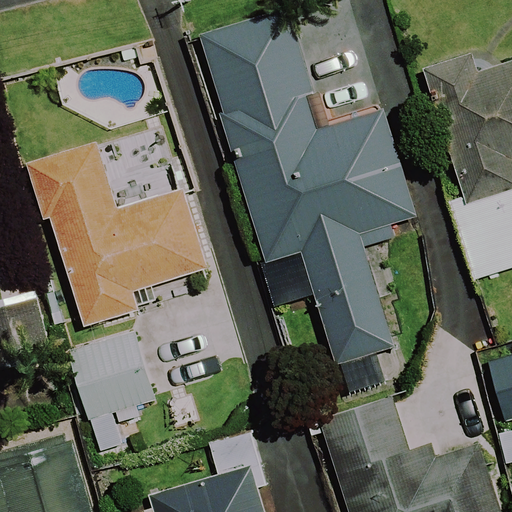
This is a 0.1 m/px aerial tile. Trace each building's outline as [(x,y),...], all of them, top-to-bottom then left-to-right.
[(330,133),(295,13),(205,39),(269,262),(308,251),(341,365),(399,348),(365,233),(414,219),(385,117),(330,133)] [(511,64),(481,74),(476,57),(428,71),(467,198),(453,202),(477,281),(511,270),(511,64)] [(125,213),(100,144),(32,168),(89,328),(141,309),(136,294),(211,268),(184,192),(125,213)] [(0,377),(58,360),(40,301),(0,312),(0,377)] [(165,398),(144,329),(71,351),(92,420),(165,398)] [(511,419),(511,358),(493,364),(510,420),(511,419)] [(415,464),(397,404),(328,424),(353,511),(498,511),(478,445),(415,464)] [(208,436),(221,478),(154,499),(158,511),(280,511),(253,422),(208,436)] [(0,511),(93,511),(73,436),(0,456),(0,511)]
